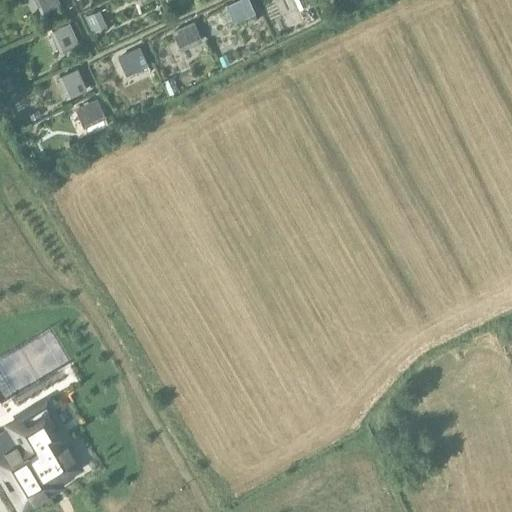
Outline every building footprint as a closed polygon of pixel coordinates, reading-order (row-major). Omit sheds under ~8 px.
[(57,4),(55,0),(33,0),(39,12),(57,4)] [(251,13),(245,0),(233,0),(224,4),(231,21),(251,13)] [(96,9),(85,14),(92,30),(103,24),(96,9)] [(179,48),(199,39),(191,21),(170,30),(179,48)] [(66,22),(48,30),(59,55),(77,47),(66,22)] [(137,46),(115,56),(122,73),(145,63),(137,46)] [(74,68),(55,75),(64,98),(83,91),(74,68)] [(101,118),(94,100),(72,110),(79,127),(101,118)] [(62,485),(59,480),(79,468),(63,440),(67,438),(46,401),(21,416),(6,425),(6,426),(15,441),(0,450),(0,476),(19,509),(51,491),(62,485)]
